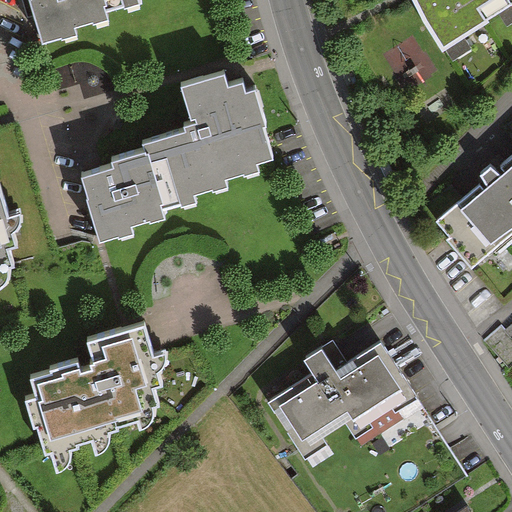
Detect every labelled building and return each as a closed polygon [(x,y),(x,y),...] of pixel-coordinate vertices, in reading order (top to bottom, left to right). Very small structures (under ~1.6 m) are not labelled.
[(26,0),(39,46),(80,35),(76,22),(102,15),(102,13),(98,0),(26,0)] [(98,0),(102,13),(143,1),(142,0),(98,0)] [(511,3),(511,0),(416,0),(445,46),(511,3)] [(143,138),(145,145),(164,212),(199,202),(197,195),(230,186),(227,178),(258,170),(256,162),(273,157),(253,86),(245,88),(243,78),(226,83),(223,72),(183,83),(194,123),(143,138)] [(164,212),(145,145),(104,157),(106,165),(76,174),(96,244),(131,234),(128,225),(165,214),(164,212)] [(472,265),(511,230),(511,145),(429,217),(472,265)] [(0,284),(5,283),(0,268),(12,265),(7,248),(18,244),(9,213),(2,216),(0,210),(0,284)] [(144,325),(84,342),(92,369),(79,373),(76,363),(28,377),(34,398),(25,401),(45,468),(70,461),(64,443),(85,437),(89,452),(110,446),(104,426),(130,419),(133,429),(150,425),(145,409),(154,406),(148,388),(163,384),(159,370),(153,348),(151,349),(144,325)] [(261,392),(304,458),(327,443),(321,435),(343,421),(359,447),(378,435),(364,414),(409,385),(378,337),(331,368),(316,345),(297,357),(303,366),(261,392)] [(452,511),(471,511),(465,503),(452,511)]
